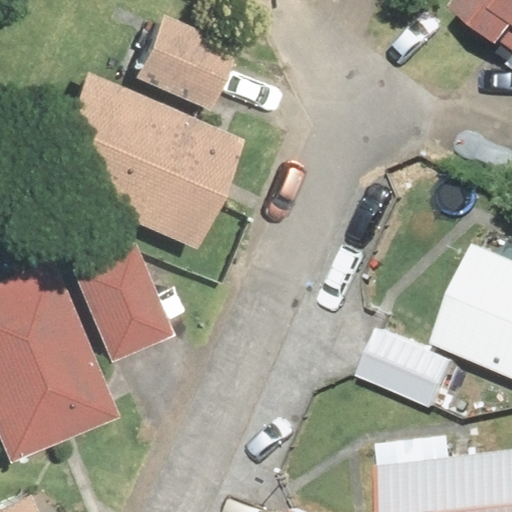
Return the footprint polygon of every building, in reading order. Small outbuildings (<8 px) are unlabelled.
[(511,75),(511,0),(458,0),(442,22),(511,75)] [(232,42),(160,13),(133,79),(205,108),(232,42)] [(231,137),(68,70),(21,185),(184,252),(231,137)] [(120,242),(56,268),(95,363),(160,337),(120,242)] [(511,258),(477,243),(431,346),(511,382),(511,258)] [(43,273),(0,291),(0,461),(105,417),(43,273)] [(462,365),(386,330),(365,376),(441,411),(462,365)] [(511,511),(511,452),(376,467),(381,511),(511,511)] [(24,511),(16,494),(0,501),(0,511),(24,511)]
